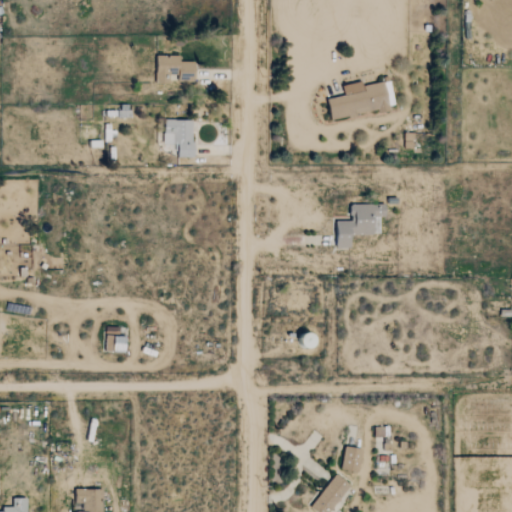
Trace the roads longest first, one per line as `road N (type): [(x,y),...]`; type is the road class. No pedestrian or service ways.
road 1 (track): [(252,511),(252,0)]
road 2 (track): [(511,386),(252,390)]
road 3 (track): [(252,390),(0,390)]
road 4 (track): [(252,100),(295,92),(330,66),(366,58)]
